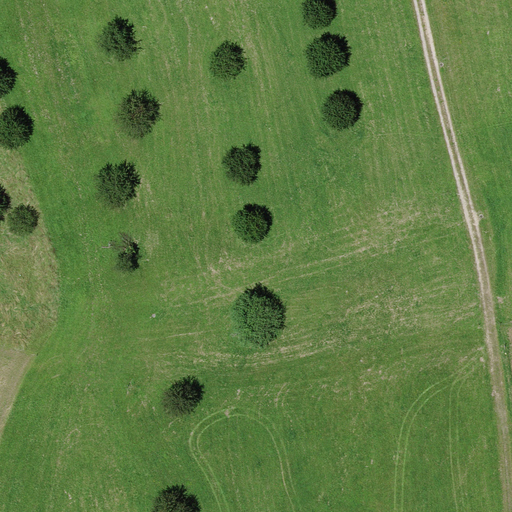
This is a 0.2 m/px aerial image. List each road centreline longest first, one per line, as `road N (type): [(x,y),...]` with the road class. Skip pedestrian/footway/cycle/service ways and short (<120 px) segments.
road 1 (track): [(419,0),(489,318)]
road 2 (track): [(511,511),(489,318)]
